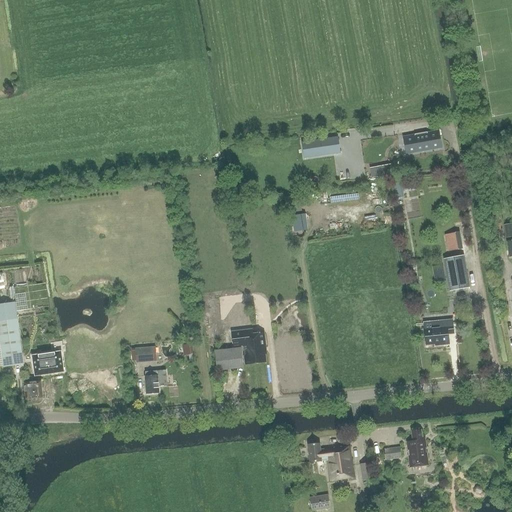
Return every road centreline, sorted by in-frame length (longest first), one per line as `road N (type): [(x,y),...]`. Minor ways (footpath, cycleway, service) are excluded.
road 1 (unclassified): [(0,431),(41,417),(138,418),(511,381)]
road 2 (track): [(498,382),(454,136)]
